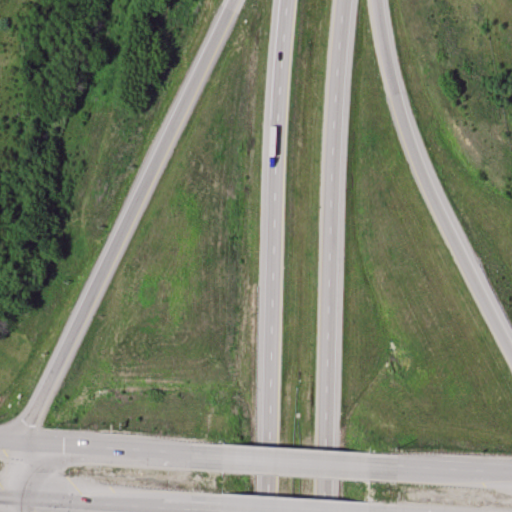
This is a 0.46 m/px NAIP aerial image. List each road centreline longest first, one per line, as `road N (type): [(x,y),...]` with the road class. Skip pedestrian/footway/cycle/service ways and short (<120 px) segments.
road 1 (motorway): [(324,511),(343,0)]
road 2 (motorway): [(284,0),(266,511)]
road 3 (motorway): [(230,0),(23,446)]
road 4 (motorway): [(511,351),(423,175),(373,0)]
road 5 (trunk): [(23,500),(229,510)]
road 6 (trunk): [(225,457),(23,446)]
road 7 (trunk): [(368,466),(225,457)]
road 8 (trunk): [(511,475),(368,466)]
